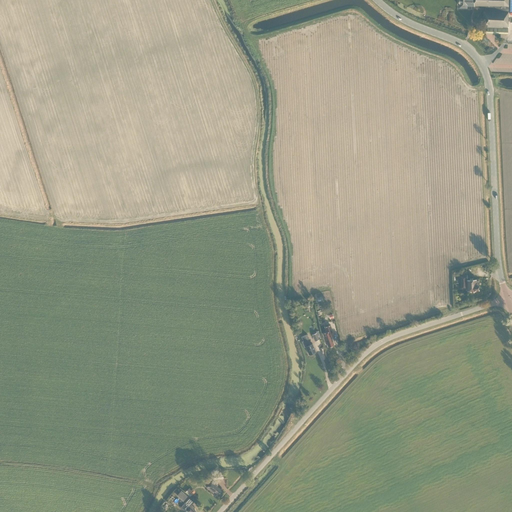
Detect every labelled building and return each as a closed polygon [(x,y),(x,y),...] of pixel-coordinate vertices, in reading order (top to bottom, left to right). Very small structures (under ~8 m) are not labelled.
[(483,27),(508,28),(508,0),(459,0),(460,7),(467,7),(467,6),(474,6),(474,8),(484,8),(483,16),(483,27)] [(467,279),(467,275),(461,275),(461,288),(467,288),(468,290),(472,290),(472,291),(474,291),(474,290),(478,290),(478,289),(479,288),(479,286),(478,285),(479,285),(479,284),(479,281),(478,281),(477,281),(477,279),(467,280),(467,279)] [(327,332),(323,333),(324,337),(323,337),(326,344),(327,343),(328,346),(333,345),(334,344),(331,336),(334,335),(330,325),(325,327),(327,332)] [(309,354),(316,352),(312,343),(310,344),(307,339),(309,338),(307,334),(301,336),(303,340),(302,341),(304,347),(306,346),(309,354)] [(217,485),(212,481),(206,487),(213,492),(214,491),(218,494),(221,490),(216,486),(217,485)] [(177,495),(183,501),(187,496),(181,490),(177,495)] [(195,511),(193,509),(195,507),(191,505),(194,502),(189,498),(181,507),(186,511),(195,511)]
